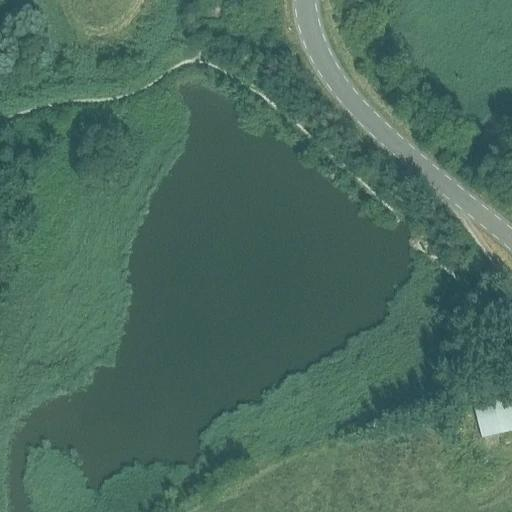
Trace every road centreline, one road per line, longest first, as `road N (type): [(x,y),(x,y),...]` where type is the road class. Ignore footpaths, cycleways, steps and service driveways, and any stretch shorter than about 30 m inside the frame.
road 1 (unclassified): [(511,245),(334,89),(311,45),(303,0)]
road 2 (track): [(511,286),(469,234),(444,187)]
